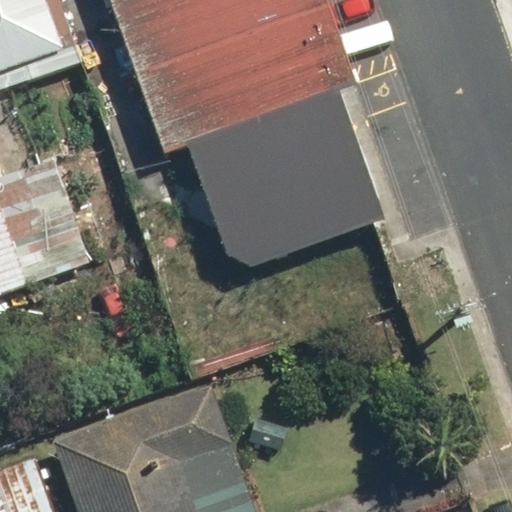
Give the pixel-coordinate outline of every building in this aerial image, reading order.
[(0,0),(0,69),(75,44),(60,0),(0,0)] [(387,206),(316,0),(112,0),(165,152),(196,141),(236,258),(387,206)] [(62,154),(0,176),(0,292),(100,257),(62,154)] [(268,511),(222,384),(62,442),(88,511),(268,511)] [(61,511),(39,452),(0,466),(0,511),(61,511)]
